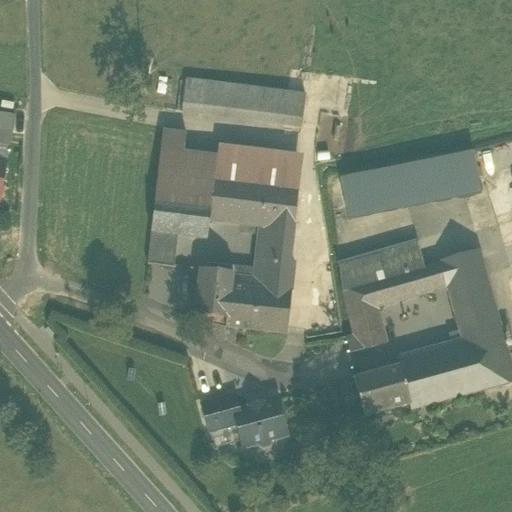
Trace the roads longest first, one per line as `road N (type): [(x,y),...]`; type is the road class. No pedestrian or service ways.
road 1 (residential): [(285,377),(142,313),(19,275)]
road 2 (residential): [(31,0),(34,88),(26,263),(19,275)]
road 3 (tertiary): [(0,330),(160,511)]
